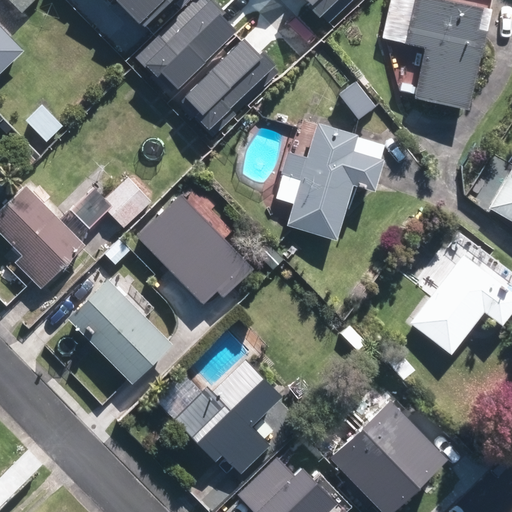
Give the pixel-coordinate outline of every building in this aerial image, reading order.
[(9,0),(19,9),(27,0),(9,0)] [(271,56),(216,0),(211,0),(184,27),(230,75),(217,88),(227,99),(271,56)] [(459,104),(479,10),(429,0),(413,0),(405,40),(422,43),(411,94),(459,104)] [(0,36),(0,63),(14,50),(0,36)] [(346,137),(313,128),(287,221),(329,233),(344,180),(366,186),(374,159),(342,151),(346,137)] [(511,163),(490,204),(511,215),(511,163)] [(149,200),(127,176),(102,199),(124,223),(149,200)] [(87,187),(65,208),(83,227),(106,206),(87,187)] [(208,188),(197,197),(219,223),(230,215),(208,188)] [(18,189),(0,207),(0,234),(22,256),(16,262),(39,285),(76,246),(18,189)] [(456,260),(410,321),(444,346),(476,304),(495,319),(509,300),(456,260)] [(104,285),(69,320),(125,377),(160,342),(104,285)] [(199,285),(177,309),(197,328),(219,304),(199,285)] [(392,353),(379,365),(397,384),(409,372),(392,353)] [(272,396),(241,364),(208,396),(203,391),(174,419),(209,456),(216,450),(236,470),(263,445),(243,424),(272,396)] [(308,483),(277,511),(340,511),(335,506),(362,481),(338,454),(330,461),(307,437),(285,457),(308,483)]
